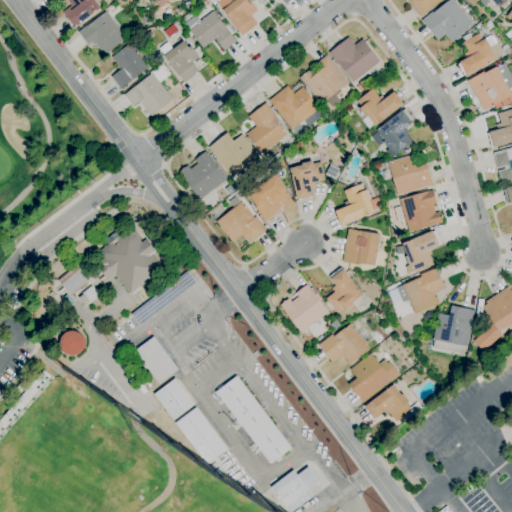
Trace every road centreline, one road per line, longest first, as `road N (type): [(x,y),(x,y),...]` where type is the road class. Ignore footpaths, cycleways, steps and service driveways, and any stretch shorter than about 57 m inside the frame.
road 1 (tertiary): [(180,214),(411,511)]
road 2 (residential): [(365,0),(427,76),(471,189),(480,257)]
road 3 (residential): [(136,161),(350,0)]
road 4 (tertiary): [(9,0),(136,161)]
